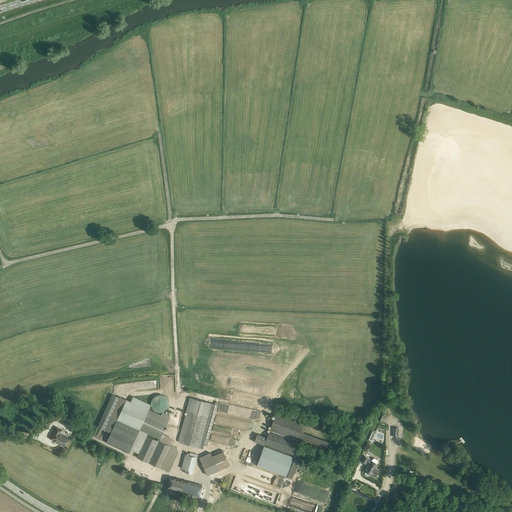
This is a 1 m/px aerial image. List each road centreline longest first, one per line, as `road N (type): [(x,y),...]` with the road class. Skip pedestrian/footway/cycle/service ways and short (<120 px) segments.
road 1 (track): [(209,484),(177,472),(183,452),(172,435),(179,394),(170,222)]
road 2 (track): [(397,226),(385,247),(384,487)]
road 3 (track): [(0,253),(8,263),(170,222)]
road 4 (track): [(329,220),(170,222)]
